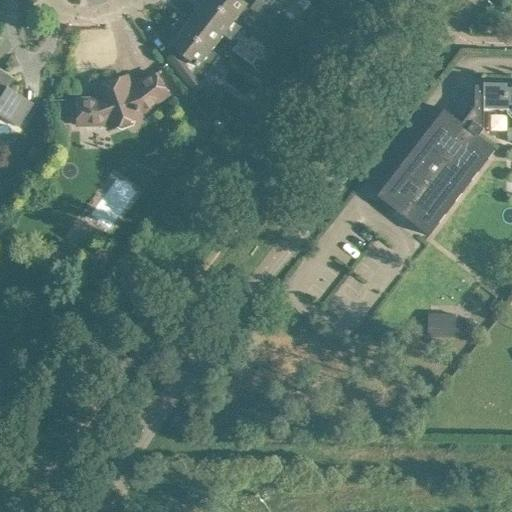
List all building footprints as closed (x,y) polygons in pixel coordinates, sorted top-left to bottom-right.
[(194,0),(200,4),(194,13),(222,35),(234,20),(208,0),(194,0)] [(246,4),(240,0),(208,0),(234,20),(246,4)] [(276,13),(259,0),(256,0),(250,8),(269,23),(276,13)] [(259,0),(276,13),(283,5),(284,4),(278,0),(259,0)] [(222,35),(194,13),(187,22),(180,16),(175,23),(219,57),(220,56),(211,50),(211,49),(222,35)] [(193,91),(219,57),(175,23),(170,29),(177,35),(169,44),(175,49),(167,59),(193,91)] [(232,50),(242,58),(248,49),(238,41),(232,50)] [(258,57),(248,49),(242,58),(252,66),(258,57)] [(0,74),(2,71),(0,70),(0,115),(17,126),(22,119),(12,113),(23,97),(0,81),(0,74)] [(76,99),(77,126),(101,125),(108,122),(110,129),(141,117),(140,113),(147,111),(169,94),(153,73),(134,87),(131,88),(126,76),(95,87),(99,97),(96,99),(76,99)] [(483,83),(483,85),(482,109),(483,109),(507,110),(507,109),(511,109),(511,87),(506,87),(506,83),(483,83)] [(482,109),(483,85),(475,85),(474,106),(462,123),(443,108),(377,194),(429,235),(496,149),(478,135),(483,129),(483,109),(482,109)] [(202,95),(194,101),(199,108),(208,120),(218,134),(220,132),(231,118),(202,95)] [(428,318),(428,336),(454,337),(454,319),(428,318)] [(468,319),(460,328),(469,336),(477,327),(468,319)]
